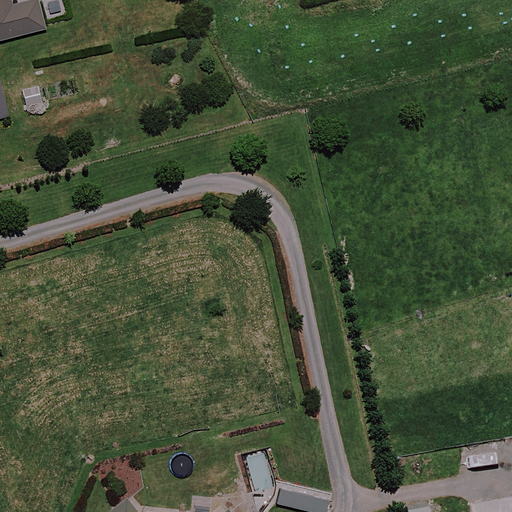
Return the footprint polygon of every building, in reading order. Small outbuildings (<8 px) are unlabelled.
[(0,0),(0,40),(45,29),(37,0),(29,0),(11,5),(9,0),(0,0)] [(35,86),(21,90),(25,107),(39,103),(35,86)] [(324,511),(329,493),(284,484),(279,506),(307,511),(324,511)] [(134,511),(125,501),(111,511),(227,511),(228,511),(227,511),(134,511)] [(511,511),(511,501),(472,509),(472,511),(511,511)]
